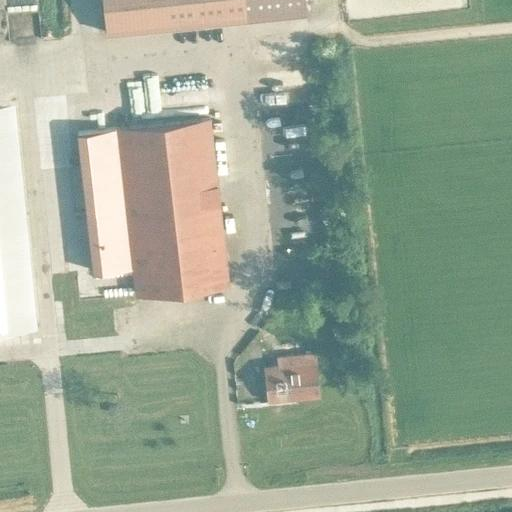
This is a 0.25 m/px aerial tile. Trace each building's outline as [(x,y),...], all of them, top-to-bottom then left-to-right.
[(101,0),(105,33),(305,12),(303,0),(101,0)] [(245,100),(264,235),(301,230),(282,95),(245,100)] [(135,294),(227,284),(209,118),(118,127),(135,294)] [(0,329),(19,328),(0,138),(0,329)] [(266,401),(319,396),(314,352),(276,356),(276,365),(263,366),(266,401)]
